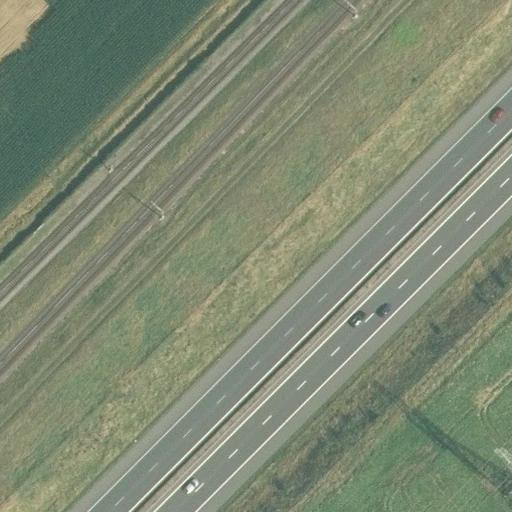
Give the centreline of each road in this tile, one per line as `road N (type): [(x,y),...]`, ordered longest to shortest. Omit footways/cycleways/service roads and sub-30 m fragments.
road 1 (motorway): [(511,111),(109,511)]
road 2 (motorway): [(182,511),(511,185)]
